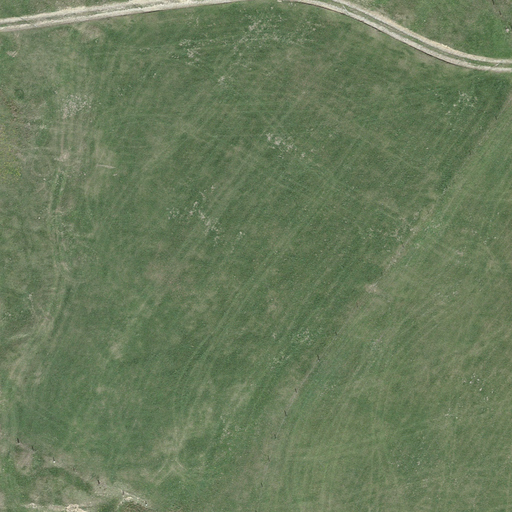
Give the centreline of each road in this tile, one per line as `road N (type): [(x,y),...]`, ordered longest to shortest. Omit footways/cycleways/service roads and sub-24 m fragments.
road 1 (track): [(332,0),(449,56),(511,63)]
road 2 (track): [(0,19),(180,0)]
